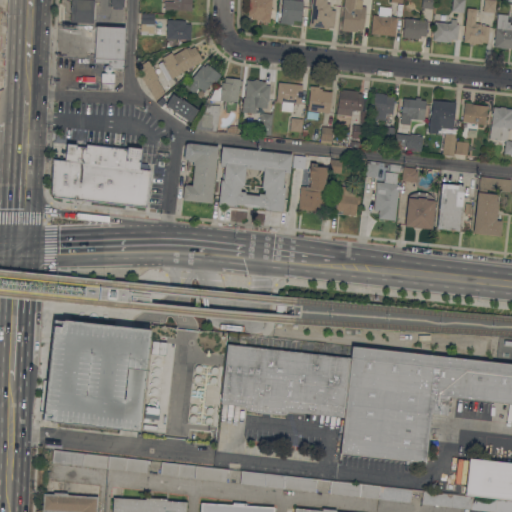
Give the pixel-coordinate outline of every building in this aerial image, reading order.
[(93,0),(93,22),(70,20),(71,0),(93,0)] [(191,0),(191,10),(164,9),(165,0),(173,1),(173,0),(191,0)] [(271,0),(269,21),(260,20),(261,19),(253,18),(253,15),(248,15),(249,0),(271,0)] [(282,0),(303,0),(302,8),(304,8),(303,11),(301,24),(280,22),(282,0)] [(311,0),(326,0),(326,2),(330,2),(329,6),(332,6),(331,9),(336,9),(334,25),(328,25),(328,27),(325,27),(325,28),(321,28),(321,26),(316,26),(316,27),(312,27),(312,25),(309,25),(311,0)] [(344,5),(343,5),(344,0),(361,0),(361,5),(366,5),(363,28),(358,27),(357,31),(341,29),(344,5)] [(422,0),(433,0),(433,8),(421,7),(422,0)] [(452,0),(464,0),(464,11),(451,10),(452,0)] [(483,0),(495,0),(495,11),(483,10),(483,0)] [(370,32),(373,13),(378,14),(379,5),(392,7),(390,15),(397,16),(394,35),(370,32)] [(467,6),(476,8),(476,15),(477,15),(476,20),(475,20),(475,22),(481,23),(481,24),(489,25),(487,42),(482,41),(482,43),(475,42),(475,44),(469,43),(469,41),(463,41),(467,6)] [(511,47),(507,47),(507,48),(500,47),(500,46),(494,46),(494,40),(493,40),(494,38),(495,38),(497,12),(508,14),(507,20),(511,20),(511,47)] [(140,34),(140,33),(138,33),(139,24),(141,24),(141,13),(154,14),(153,35),(140,34)] [(423,19),(423,18),(426,18),(425,19),(428,19),(426,35),(420,35),(420,38),(402,36),(405,17),(423,19)] [(167,18),(183,19),(186,20),(186,23),(191,23),(190,38),(188,38),(188,39),(185,39),(185,38),(166,37),(167,18)] [(433,39),(433,34),(432,34),(432,31),(433,31),(434,20),(450,22),(451,18),(456,18),(456,23),(458,23),(457,39),(451,38),(451,40),(448,40),(448,41),(433,39)] [(123,60),(123,69),(111,68),(111,70),(108,71),(106,71),(104,70),(104,69),(103,67),(105,64),(107,64),(107,63),(93,62),(93,58),(95,25),(124,26),(123,60)] [(171,78),(170,77),(167,79),(158,63),(161,61),(164,59),(162,57),(172,51),(173,54),(186,47),(189,45),(190,48),(195,45),(203,59),(171,78)] [(139,72),(141,71),(138,65),(148,59),(159,77),(157,78),(165,91),(156,99),(139,72)] [(202,64),(204,66),(207,63),(221,74),(216,80),(213,78),(204,91),(198,86),(194,92),(185,85),(190,78),(190,79),(202,64)] [(114,72),(114,90),(101,89),(101,72),(114,72)] [(240,78),(240,79),(242,79),(242,84),(240,84),(238,101),(237,101),(236,110),(229,109),(229,111),(226,111),(227,100),(210,98),(216,85),(220,85),(221,84),(222,81),(224,81),(225,76),(240,78)] [(244,96),(245,96),(246,86),(245,86),(245,84),(246,84),(246,79),(253,79),(255,79),(255,78),(259,78),(259,79),(262,80),(266,81),(265,83),(270,84),(269,100),(268,100),(267,107),(256,106),(255,112),(242,111),(244,96)] [(303,84),(300,103),(293,102),(292,111),(281,109),(282,101),(276,100),(278,81),(303,84)] [(310,89),(309,89),(310,85),(319,86),(319,87),(322,87),(322,90),(332,91),(329,112),(328,112),(325,112),(325,111),(319,110),(318,117),(308,116),(309,109),(307,109),(310,89)] [(336,114),(337,106),(338,106),(340,88),(358,89),(358,92),(363,93),(362,109),(355,109),(355,110),(352,110),(351,115),(336,114)] [(369,118),(372,92),(375,92),(375,91),(383,92),(383,93),(387,93),(394,94),(392,113),(386,113),(385,119),(369,118)] [(189,106),(181,116),(163,102),(171,92),(189,106)] [(403,97),(415,98),(416,96),(421,97),(421,99),(426,99),(424,115),(425,115),(424,119),(410,117),(410,124),(400,123),(403,97)] [(445,132),(437,131),(437,133),(428,132),(430,117),(432,99),(451,101),(451,100),(456,101),(453,127),(457,128),(457,133),(456,133),(454,155),(442,153),(445,132)] [(464,101),(472,102),(472,103),(487,105),(487,109),(485,122),(486,122),(486,124),(477,123),(478,122),(471,121),(471,122),(468,122),(469,121),(462,120),(464,101)] [(205,113),(207,104),(220,104),(218,122),(217,122),(217,126),(218,126),(217,130),(193,127),(195,111),(201,112),(205,113)] [(511,128),(509,128),(507,139),(511,139),(511,153),(504,153),(505,139),(489,138),(491,125),(492,114),(492,112),(493,112),(493,106),(500,107),(500,106),(505,106),(505,107),(511,108),(511,128)] [(271,135),(258,134),(260,112),(273,113),(271,135)] [(291,116),(303,118),(301,131),(290,129),(291,116)] [(362,138),(351,137),(353,123),(364,124),(362,138)] [(322,125),(333,126),(332,142),(320,141),(322,125)] [(383,125),(395,126),(394,139),(382,137),(383,125)] [(410,134),(410,133),(416,134),(416,135),(423,136),(420,152),(405,149),(405,151),(394,150),(396,133),(407,134),(410,134)] [(457,140),(468,141),(467,154),(456,152),(457,140)] [(218,145),(212,203),(182,199),(184,185),(185,185),(185,183),(192,184),(194,164),(192,164),(193,161),(187,160),(187,159),(183,158),(185,144),(186,142),(188,142),(190,142),(218,145)] [(51,196),(52,194),(50,194),(51,159),(63,160),(64,143),(74,144),(74,146),(84,147),(84,144),(105,146),(124,149),(124,146),(140,148),(138,161),(137,168),(147,170),(144,206),(51,196)] [(265,208),(265,207),(258,206),(258,207),(244,205),(245,205),(236,204),(236,205),(218,203),(220,179),(223,179),(225,165),(220,164),(222,145),(292,153),(290,172),(284,171),(283,186),(285,186),(282,210),(265,208)] [(305,168),(293,167),(294,154),(306,155),(305,168)] [(342,159),(340,172),(329,171),(331,157),(342,159)] [(301,185),(309,186),(310,179),(308,179),(310,161),(317,162),(316,165),(327,166),(322,210),(311,209),(311,210),(306,209),(306,208),(298,207),(301,185)] [(377,177),(366,175),(368,161),(379,162),(377,177)] [(405,166),(416,167),(415,175),(417,175),(416,181),(403,179),(405,166)] [(477,191),(479,191),(481,175),(511,178),(510,190),(487,188),(486,192),(497,193),(496,200),(498,200),(496,219),(501,220),(499,235),(473,232),(477,191)] [(339,181),(347,182),(346,185),(356,186),(356,194),(360,195),(359,203),(357,203),(356,215),(335,213),(339,181)] [(395,219),(379,217),(379,210),(374,209),(377,181),(399,183),(395,219)] [(441,183),(457,184),(457,183),(461,183),(461,184),(463,185),(459,230),(445,229),(445,228),(437,227),(441,183)] [(431,229),(405,226),(408,197),(409,195),(411,193),(415,192),(418,191),(421,191),(425,192),(428,193),(431,195),(433,197),(433,200),(434,200),(432,223),(431,229)] [(41,420),(125,430),(137,432),(147,329),(136,328),(52,320),(41,420)] [(511,363),(511,402),(448,395),(446,414),(430,412),(425,461),(339,452),(343,416),(288,410),(287,412),(285,413),(283,414),(251,411),(248,409),(245,407),(245,405),(222,402),(228,343),(350,357),(352,345),(511,363)] [(148,460),(147,473),(51,462),(53,450),(148,460)] [(511,500),(464,495),(468,457),(511,462),(511,500)] [(227,469),(226,482),(160,475),(161,462),(227,469)] [(317,479),(315,492),(240,483),(241,471),(317,479)] [(329,493),(330,481),(411,490),(410,502),(329,493)] [(60,511),(42,511),(43,492),(53,493),(53,491),(68,491),(67,494),(97,495),(96,511),(60,511)] [(511,500),(511,511),(421,502),(422,491),(464,495),(511,500)] [(112,511),(113,496),(145,498),(145,496),(167,498),(167,500),(186,501),(185,511),(112,511)] [(199,511),(200,502),(232,504),(232,502),(246,502),(246,504),(274,506),(273,511),(199,511)]
